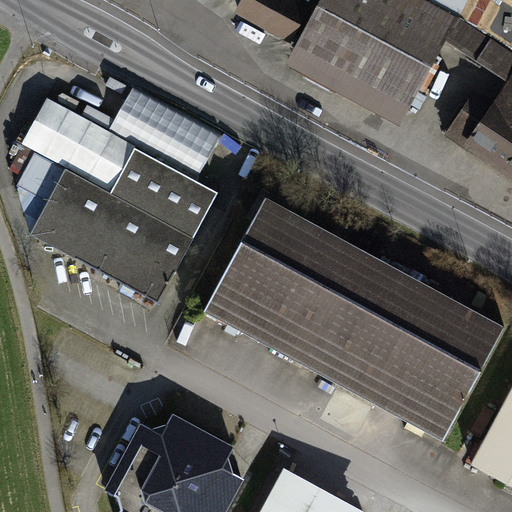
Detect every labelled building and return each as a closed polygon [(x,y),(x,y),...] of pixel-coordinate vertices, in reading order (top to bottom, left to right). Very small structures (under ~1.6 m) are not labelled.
[(244,0),(239,10),(290,37),(306,7),(292,0),(244,0)] [(511,123),(511,57),(455,20),(417,0),(323,0),(297,48),(407,108),(444,40),(511,83),(494,110),(511,123)] [(338,79),(311,64),(304,77),(331,91),(338,79)] [(410,104),(419,109),(427,95),(418,90),(410,104)] [(511,123),(494,110),(475,97),(448,136),(511,178),(511,123)] [(110,191),(135,146),(47,98),(22,144),(110,191)] [(30,234),(158,303),(218,193),(135,148),(110,193),(35,153),(17,186),(48,202),(30,234)] [(443,440),(505,327),(266,198),(204,311),(443,440)] [(511,389),(472,464),(511,486),(511,389)] [(154,430),(142,424),(107,491),(118,497),(121,509),(119,511),(223,511),(241,478),(230,471),(227,460),(233,448),(172,416),(166,426),(154,430)] [(350,511),(286,477),(266,511),(350,511)]
